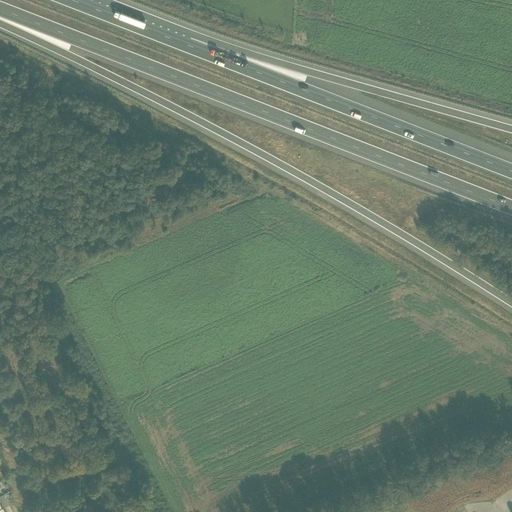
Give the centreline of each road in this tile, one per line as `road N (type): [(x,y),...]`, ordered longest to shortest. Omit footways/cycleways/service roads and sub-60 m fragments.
road 1 (motorway): [(0,22),(268,157),(511,305)]
road 2 (motorway): [(0,9),(511,207)]
road 3 (motorway): [(511,171),(187,44)]
road 4 (motorway): [(511,131),(187,44)]
road 5 (motorway): [(187,44),(72,0)]
